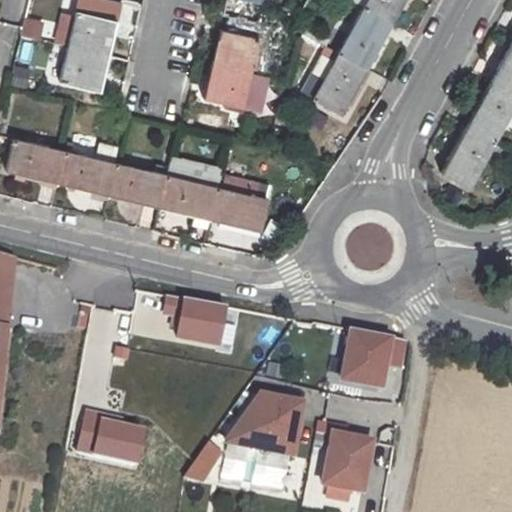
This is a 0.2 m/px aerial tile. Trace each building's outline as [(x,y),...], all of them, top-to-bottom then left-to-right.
[(365,0),(362,7),(391,24),(404,0),(365,0)] [(362,7),(336,53),(366,70),(391,24),(362,7)] [(58,11),(53,41),(65,43),(70,13),(58,11)] [(68,46),(108,56),(116,21),(76,12),(68,46)] [(24,16),(22,32),(39,34),(41,18),(24,16)] [(249,74),(257,38),(218,29),(210,64),(249,74)] [(511,41),(490,81),(511,93),(511,41)] [(60,81),(101,90),(108,56),(68,46),(60,81)] [(336,53),(311,98),(341,115),(366,70),(336,53)] [(202,98),(241,107),(249,74),(210,64),(202,98)] [(511,93),(490,81),(465,126),(493,141),(511,106),(511,93)] [(465,126),(439,173),(467,189),(493,141),(465,126)] [(5,171),(57,183),(64,152),(12,140),(5,171)] [(108,195),(115,164),(120,147),(99,142),(95,159),(64,152),(57,183),(108,195)] [(165,175),(157,207),(210,220),(217,188),(199,183),(201,170),(174,163),(171,177),(165,175)] [(108,195),(157,207),(165,175),(115,164),(108,195)] [(268,200),(257,197),(261,183),(224,175),(221,189),(217,188),(210,220),(261,232),(268,200)] [(0,280),(11,282),(13,258),(0,254),(0,280)] [(0,367),(11,282),(0,280),(0,367)] [(401,339),(348,329),(339,379),(373,385),(377,361),(383,362),(397,365),(401,339)] [(373,385),(379,386),(383,362),(377,361),(373,385)] [(299,404),(257,397),(234,431),(253,434),(250,450),(289,456),(299,404)] [(234,431),(224,445),(250,450),(253,434),(234,431)] [(369,441),(330,434),(321,484),(354,490),(358,467),(364,469),(369,441)] [(354,490),(360,491),(364,469),(358,467),(354,490)]
